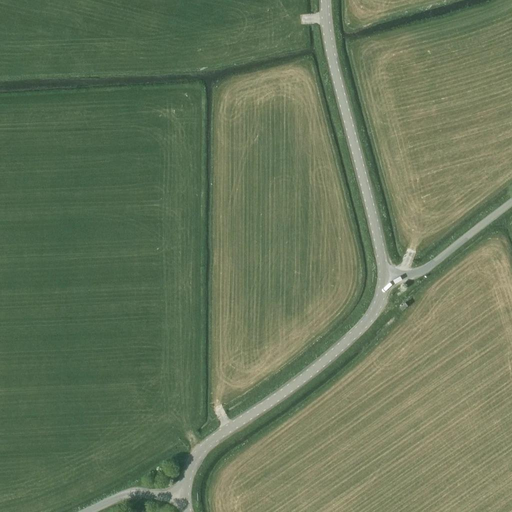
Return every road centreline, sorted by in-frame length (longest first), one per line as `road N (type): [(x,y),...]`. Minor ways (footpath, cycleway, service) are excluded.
road 1 (tertiary): [(183,496),(186,475),(207,446),(344,343),(366,320),(383,279)]
road 2 (tertiary): [(383,279),(334,86),(323,0)]
road 3 (unclassified): [(383,279),(418,272),(511,202)]
